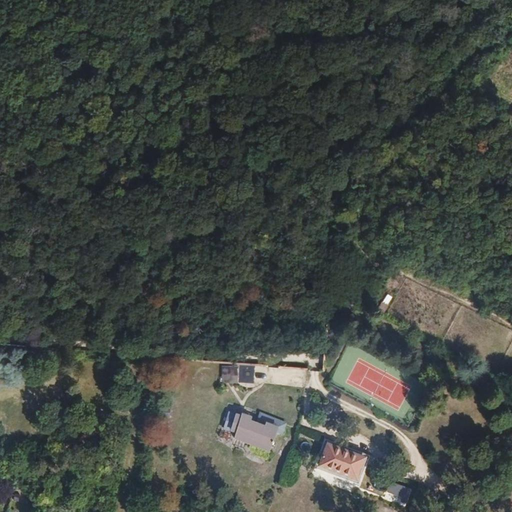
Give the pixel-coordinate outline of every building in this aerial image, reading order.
[(376,308),(383,312),(387,304),(379,300),(376,308)] [(249,418),(239,415),(231,438),(268,451),(274,433),(263,428),(264,426),(249,421),(249,418)] [(355,481),(364,459),(326,445),(318,467),(355,481)] [(387,482),(383,500),(405,505),(410,488),(387,482)] [(411,511),(428,511),(435,495),(417,489),(409,511),(411,511)]
